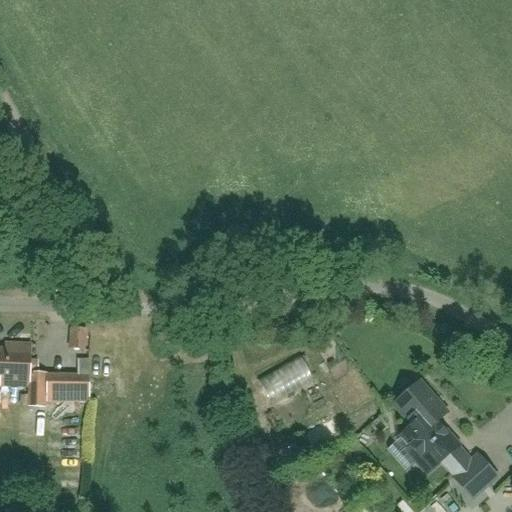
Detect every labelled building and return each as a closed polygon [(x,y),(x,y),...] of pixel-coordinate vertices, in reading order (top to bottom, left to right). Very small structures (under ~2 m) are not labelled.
[(72,319),(57,318),(56,341),(71,342),(72,319)] [(0,331),(0,372),(24,372),(24,332),(0,331)] [(294,359),(251,382),(265,406),(307,383),(294,359)] [(43,379),(43,405),(86,406),(86,379),(43,379)] [(467,437),(416,382),(384,411),(405,434),(389,449),(421,485),(436,471),(468,506),(494,482),(476,463),(468,471),(451,452),(467,437)] [(511,410),(484,436),(511,465),(511,410)]
